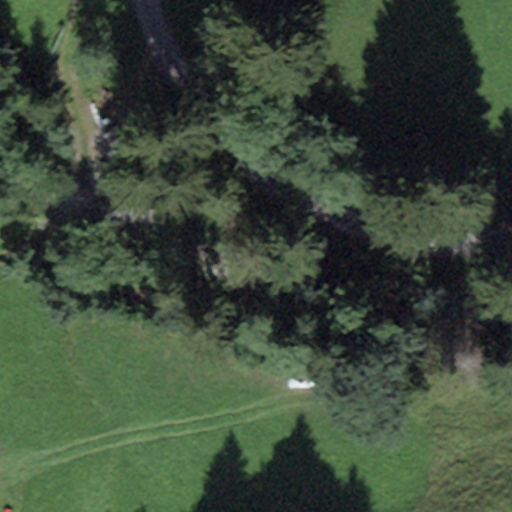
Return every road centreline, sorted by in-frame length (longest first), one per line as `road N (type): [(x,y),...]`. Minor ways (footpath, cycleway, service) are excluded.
road 1 (track): [(511,256),(385,293),(301,297),(223,277),(164,250),(123,213),(85,153),(65,100),(67,47),(81,0)]
road 2 (track): [(123,213),(0,243)]
